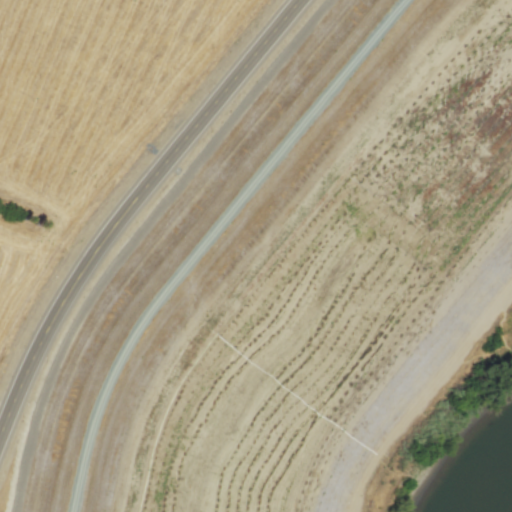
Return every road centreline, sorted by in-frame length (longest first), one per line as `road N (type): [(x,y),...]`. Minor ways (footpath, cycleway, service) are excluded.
road 1 (tertiary): [(298,0),(85,257),(40,337),(0,435)]
road 2 (residential): [(340,511),(349,477),(387,422),(511,273)]
